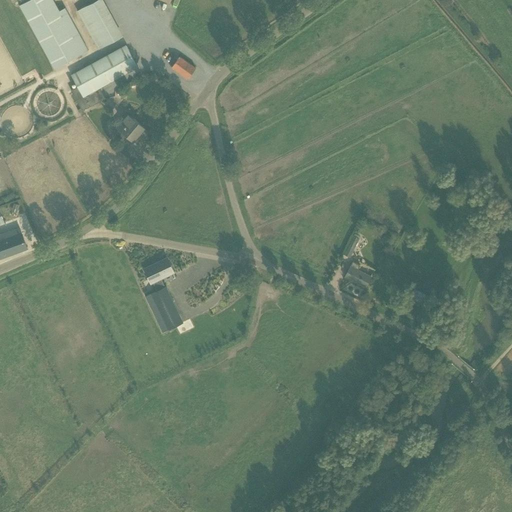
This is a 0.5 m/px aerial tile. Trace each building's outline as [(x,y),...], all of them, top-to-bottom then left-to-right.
[(54,69),(88,51),(65,8),(59,11),(53,0),(29,0),(20,5),(54,69)] [(99,50),(122,37),(101,0),(96,0),(77,11),(99,50)] [(99,88),(138,67),(126,45),(71,75),(78,87),(71,90),(82,111),(105,98),(99,88)] [(172,67),(188,79),(196,68),(179,57),(172,67)] [(133,141),(144,128),(128,114),(117,127),(119,129),(114,134),(114,136),(121,142),(123,142),(125,140),(128,137),(131,140),(133,141)] [(0,258),(27,248),(22,233),(10,237),(8,231),(0,234),(0,258)] [(385,236),(388,244),(393,242),(390,234),(385,236)] [(353,235),(344,254),(350,257),(359,238),(353,235)] [(168,256),(143,268),(151,284),(153,283),(156,290),(145,295),(163,332),(175,325),(183,321),(167,286),(165,286),(161,278),(174,272),(168,256)] [(365,288),(370,279),(371,276),(358,269),(360,265),(353,262),(351,266),(351,265),(345,277),(365,288)]
